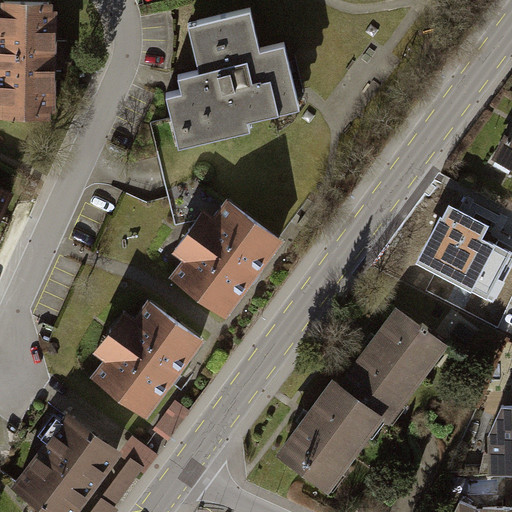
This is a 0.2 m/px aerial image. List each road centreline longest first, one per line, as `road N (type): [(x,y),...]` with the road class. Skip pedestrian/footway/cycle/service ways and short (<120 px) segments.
road 1 (secondary): [(185,466),(511,30)]
road 2 (residential): [(119,0),(128,38),(123,68),(13,306),(10,378)]
